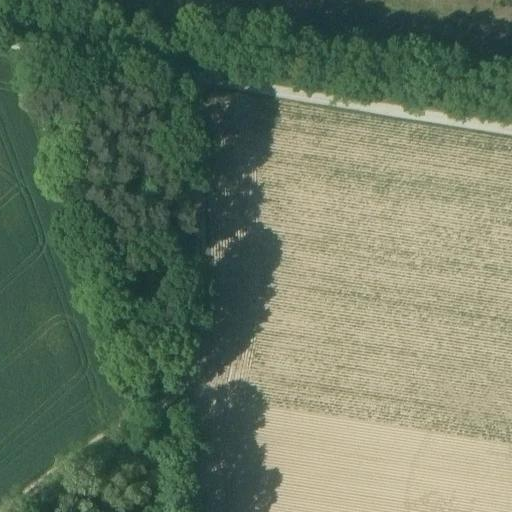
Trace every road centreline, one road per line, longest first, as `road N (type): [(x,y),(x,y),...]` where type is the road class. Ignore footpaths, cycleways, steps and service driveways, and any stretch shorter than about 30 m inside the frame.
road 1 (track): [(18,511),(178,387),(194,349),(192,76)]
road 2 (track): [(192,76),(511,127)]
road 3 (track): [(0,45),(192,76)]
